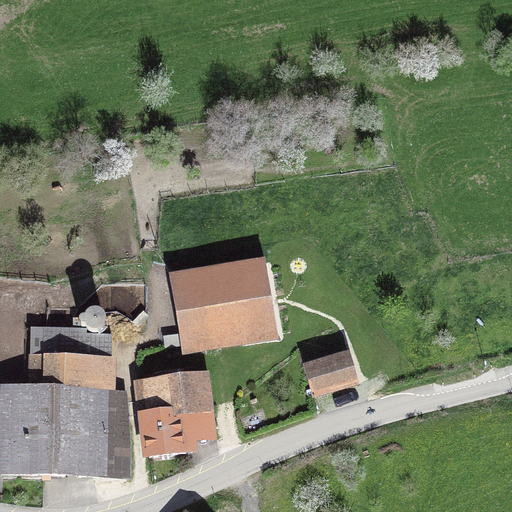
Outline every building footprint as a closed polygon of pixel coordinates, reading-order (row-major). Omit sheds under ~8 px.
[(278,339),(265,263),(172,278),(184,353),(207,348),(278,339)] [(81,327),(86,328),(90,333),(96,334),(102,330),(104,324),(101,317),(93,315),(80,324),(81,327)] [(33,334),(32,390),(106,394),(110,394),(110,337),(33,334)] [(348,355),(305,368),(313,397),(357,384),(348,355)] [(206,375),(139,384),(149,458),(192,453),(190,443),(214,440),(206,375)] [(105,432),(106,394),(32,390),(4,389),(2,474),(125,478),(126,432),(105,432)]
